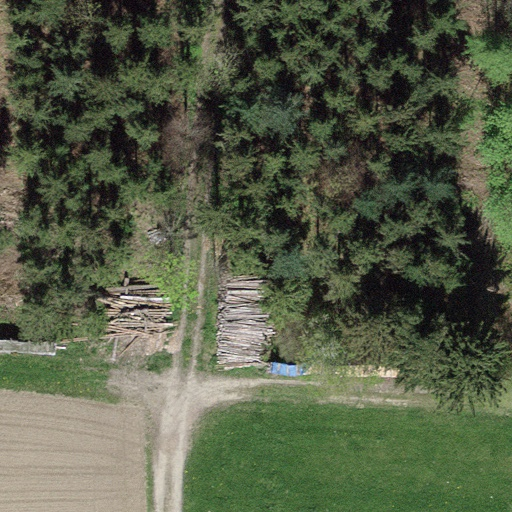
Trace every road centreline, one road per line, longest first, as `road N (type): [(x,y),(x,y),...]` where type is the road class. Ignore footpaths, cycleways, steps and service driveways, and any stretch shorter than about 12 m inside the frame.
road 1 (track): [(511,394),(178,391),(231,0)]
road 2 (track): [(170,511),(178,391),(117,383)]
